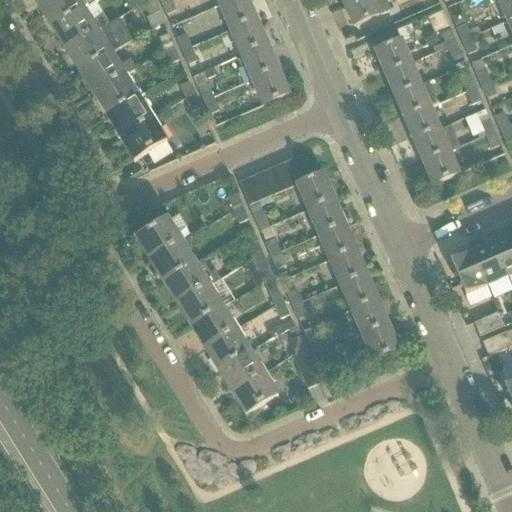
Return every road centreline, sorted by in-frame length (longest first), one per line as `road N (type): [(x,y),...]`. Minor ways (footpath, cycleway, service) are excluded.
road 1 (residential): [(446,366),(246,454),(221,449),(92,242),(96,217),(116,208)]
road 2 (residential): [(337,114),(116,208)]
road 3 (residential): [(116,208),(0,21)]
road 4 (residential): [(508,511),(446,366)]
road 5 (residential): [(396,249),(337,114)]
road 6 (residential): [(446,366),(396,249)]
road 7 (primary): [(66,511),(0,404)]
road 8 (residential): [(396,249),(511,199)]
road 9 (residential): [(337,114),(288,0)]
